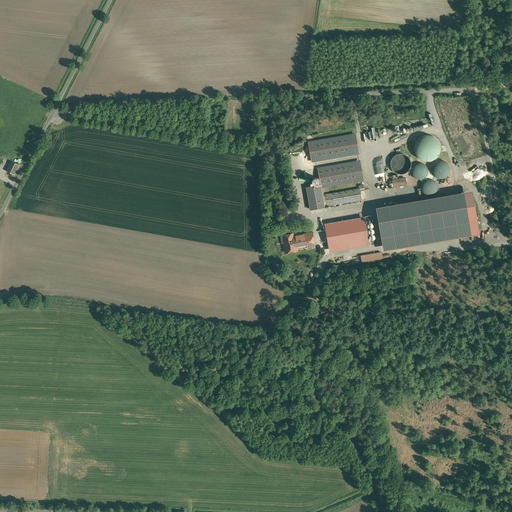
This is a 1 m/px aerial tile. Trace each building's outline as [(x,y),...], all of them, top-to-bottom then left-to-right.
[(313,139),(317,162),(359,156),(356,133),(313,139)] [(428,161),(432,160),(436,157),(439,154),(441,150),(441,146),(440,142),(438,139),(435,136),(431,134),(427,134),(423,135),(419,137),(416,141),(414,145),(414,150),(416,154),(419,158),(423,160),(428,161)] [(404,174),(407,172),(409,170),(411,167),(411,163),(411,160),(409,157),(406,154),(403,153),(399,153),(396,154),(393,156),(391,159),(390,162),(390,165),(392,169),(394,171),(397,173),(400,174),(404,174)] [(361,162),(318,169),(320,188),(321,190),(322,190),(364,183),(361,162)] [(11,163),(6,173),(15,176),(19,166),(11,163)] [(412,175),(414,178),(416,179),(419,180),(421,180),(424,180),(424,179),(426,178),(427,176),(428,174),(428,171),(427,169),(426,167),(424,165),(421,164),(418,164),(416,165),(414,167),(412,170),(412,172),(412,175)] [(434,175),(435,177),(437,179),(440,180),(442,180),(445,180),(447,178),(448,176),(449,174),(449,171),(448,169),(447,167),(445,165),(442,164),(439,164),(437,165),(435,167),(433,170),(433,171),(433,172),(434,175)] [(433,171),(428,171),(428,174),(427,176),(426,178),(424,179),(425,182),(428,180),(431,180),(433,181),(435,183),(437,179),(435,177),(434,175),(433,172),(433,171)] [(405,179),(392,181),(393,189),(406,187),(405,179)] [(422,191),(423,194),(426,195),(428,196),(431,196),(433,196),(435,194),(437,192),(438,190),(438,187),(437,185),(435,183),(433,181),(431,180),(428,180),(425,182),(423,183),(422,186),(422,188),(422,191)] [(321,190),(320,188),(307,190),(311,211),(325,209),(325,207),(323,195),(322,190),(321,190)] [(362,201),(360,190),(359,190),(323,195),(325,207),(362,201)] [(377,211),(384,252),(479,237),(473,196),(377,211)] [(365,219),(325,226),(329,250),(369,243),(366,226),(365,219)] [(313,232),(280,238),(282,250),(284,250),(285,256),(298,253),(297,250),(307,248),(307,251),(316,250),(313,232)] [(383,252),(361,255),(362,262),(382,260),(382,258),(384,258),(383,252)]
